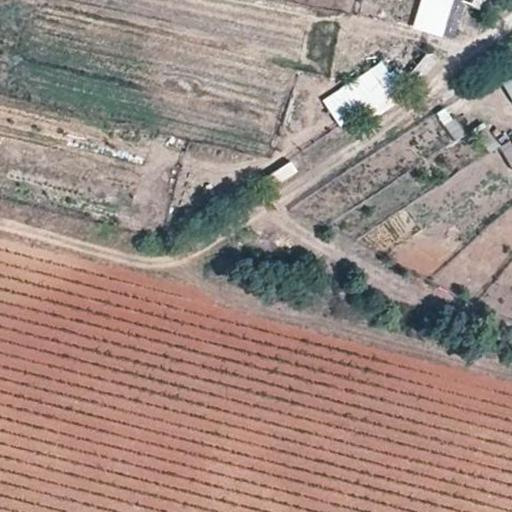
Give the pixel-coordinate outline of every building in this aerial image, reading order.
[(416,0),(412,29),(455,36),(460,0),(416,0)] [(420,81),(434,60),(421,51),(406,71),(420,81)] [(378,61),(319,98),(336,124),(363,107),(370,118),(402,98),(378,61)] [(511,70),(497,79),(511,102),(511,70)] [(507,163),(511,160),(511,138),(498,144),(507,163)] [(285,158),(258,174),(267,189),(294,173),(285,158)]
